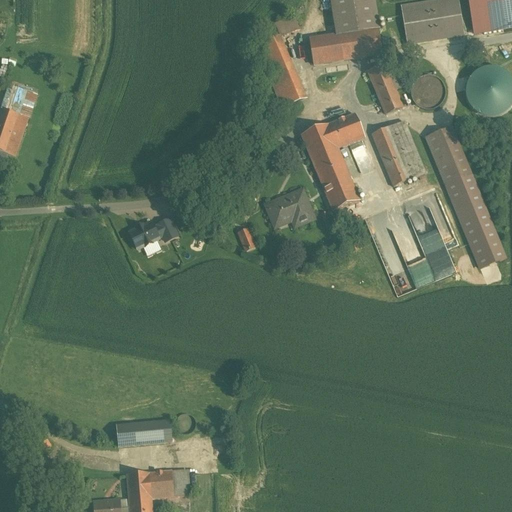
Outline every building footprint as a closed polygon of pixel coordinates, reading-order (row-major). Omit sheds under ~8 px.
[(313,66),(382,55),(373,0),(331,0),(337,36),(309,41),(313,66)] [(448,0),(401,8),(408,45),(464,36),(458,0),(448,0)] [(511,0),(468,0),(474,34),(511,27),(511,0)] [(274,25),(280,39),(299,31),(293,17),(274,25)] [(279,37),(256,47),(283,110),(306,100),(279,37)] [(385,116),(402,110),(385,66),(368,73),(385,116)] [(468,88),(467,93),(467,98),(468,103),(470,108),(473,112),(477,116),(481,119),(486,120),(491,121),(496,121),(501,120),(505,117),(509,114),(511,111),(511,80),(510,78),(505,75),(501,72),(496,71),(491,71),(486,72),(481,73),(477,76),(473,80),(470,84),(468,88)] [(411,93),(411,97),(411,100),(413,103),(415,106),(418,108),(421,110),(424,111),(428,112),(431,111),(435,110),(438,108),(440,106),(442,103),(444,99),(444,96),(444,92),(444,89),(442,86),(440,83),(437,80),(434,79),(431,78),(427,77),(424,78),(420,79),(417,81),(415,83),(413,86),(411,90),(411,93)] [(28,119),(2,111),(0,117),(0,160),(5,162),(8,155),(15,157),(28,119)] [(333,214),(359,203),(338,150),(365,139),(355,115),(301,137),(333,214)] [(394,188),(426,175),(404,123),(372,136),(394,188)] [(446,187),(471,176),(452,129),(427,139),(446,187)] [(371,168),(365,153),(355,158),(362,172),(371,168)] [(440,182),(418,191),(428,216),(450,207),(440,182)] [(302,192),(265,208),(275,229),(292,222),(295,229),(315,221),(302,192)] [(169,222),(153,230),(157,237),(158,237),(160,239),(163,238),(165,243),(171,240),(177,237),(169,222)] [(153,230),(151,225),(144,228),(143,227),(136,230),(137,232),(130,235),(137,250),(144,247),(145,248),(152,245),(151,243),(152,240),(157,237),(153,230)] [(443,247),(452,275),(455,274),(438,228),(430,231),(428,226),(421,229),(422,231),(416,233),(423,254),(443,247)] [(248,232),(239,235),(246,253),(255,249),(248,232)] [(177,420),(176,423),(175,425),(175,427),(176,429),(177,431),(179,433),(180,435),(183,435),(185,436),(187,436),(189,435),(191,434),(193,433),(195,431),(195,429),(196,426),(196,424),(195,422),(194,420),(193,418),(191,417),(189,416),(186,415),(184,415),(182,416),(180,417),(178,419),(177,420)] [(116,428),(118,448),(172,443),(171,423),(116,428)] [(44,437),(27,450),(34,459),(51,446),(44,437)] [(62,472),(42,459),(33,474),(53,487),(62,472)] [(129,511),(153,511),(152,501),(189,498),(187,472),(127,476),(129,509),(129,511)] [(129,511),(129,509),(120,510),(120,502),(94,504),(94,511),(129,511)]
